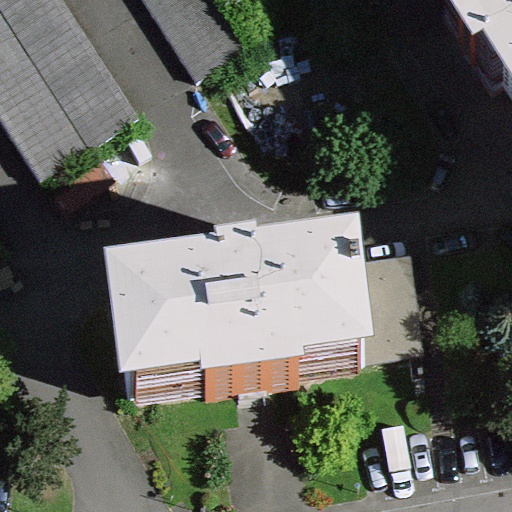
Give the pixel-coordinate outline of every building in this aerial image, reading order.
[(138,122),(59,0),(0,0),(0,120),(41,184),(138,122)] [(247,52),(213,0),(142,0),(197,84),(247,52)] [(511,0),(449,0),(456,11),(443,18),(493,96),(505,88),(511,98),(511,0)] [(295,375),(363,365),(350,268),(349,266),(282,276),(280,260),(191,272),(193,288),(116,299),(129,398),(206,387),(207,400),(257,393),(297,387),(295,375)] [(350,268),(363,365),(422,357),(409,260),(350,268)]
